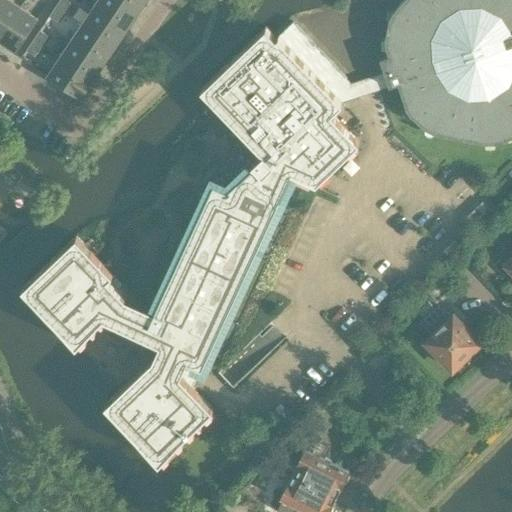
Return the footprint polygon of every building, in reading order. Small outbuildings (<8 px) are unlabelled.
[(0,0),(0,36),(20,7),(8,0),(0,0)] [(70,3),(66,0),(60,0),(55,7),(64,13),(70,3)] [(138,13),(117,0),(98,0),(93,8),(127,30),(138,13)] [(147,0),(117,0),(138,13),(147,0)] [(388,56),(379,59),(383,72),(389,87),(398,84),(406,108),(407,113),(411,117),(425,129),(429,132),(434,133),(485,144),(490,145),(495,143),(511,137),(511,0),(403,0),(402,2),(390,15),(384,44),(388,56)] [(38,19),(20,7),(0,36),(0,42),(15,53),(38,19)] [(64,13),(55,7),(48,17),(57,23),(64,13)] [(127,30),(93,8),(82,25),(115,47),(127,30)] [(76,236),(22,288),(46,313),(76,344),(120,390),(105,405),(136,437),(159,461),(182,439),(213,409),(216,407),(233,389),(234,388),(233,387),(219,373),(271,323),(270,323),(238,289),(280,198),(291,172),(316,184),(359,143),(332,114),(335,111),(343,103),(373,93),(389,87),(383,72),(351,83),(347,78),(293,22),(276,38),(265,28),(201,89),(205,94),(206,95),(263,154),(260,157),(251,165),(252,166),(227,189),(214,183),(155,310),(125,297),(108,279),(113,274),(76,236)] [(115,47),(82,25),(70,42),(104,64),(115,47)] [(48,37),(39,31),(32,41),(41,47),(48,37)] [(41,47),(32,41),(26,51),(34,57),(41,47)] [(104,64),(70,42),(59,59),(92,81),(104,64)] [(92,81),(59,59),(47,77),(80,99),(92,81)] [(490,210),(482,202),(466,218),(473,225),(490,210)] [(417,312),(425,320),(421,323),(433,335),(425,342),(452,370),(465,357),(468,360),(482,346),(453,316),(450,318),(438,306),(435,309),(428,302),(417,312)] [(306,412),(322,429),(337,414),(322,398),(306,412)] [(287,460),(283,469),(338,495),(343,485),(346,484),(350,476),(349,473),(350,470),(325,458),(331,447),(315,439),(309,451),(306,449),(298,466),(287,460)] [(338,495),(283,469),(279,477),(290,482),(282,499),(285,501),(280,511),(299,511),(301,508),(308,511),(332,511),(334,509),(333,506),(338,495)]
